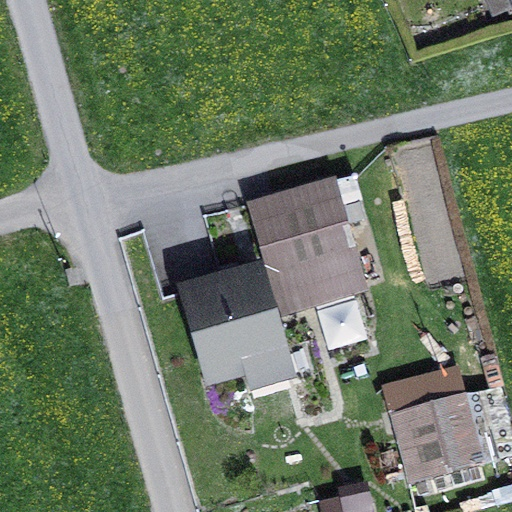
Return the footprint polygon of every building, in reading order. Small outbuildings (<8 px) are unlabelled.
[(511,0),(490,0),(496,12),(511,5),(511,0)] [(282,313),(361,290),(330,185),(251,208),(282,313)] [(219,270),(222,282),(184,293),(210,380),(249,369),(285,358),(260,271),(241,276),(238,265),(219,270)] [(255,388),(291,378),(285,358),(249,369),(255,388)] [(390,391),(395,412),(467,393),(461,372),(390,391)] [(467,393),(395,412),(415,487),(486,468),(467,393)] [(324,509),(325,511),(369,511),(367,499),(324,509)]
